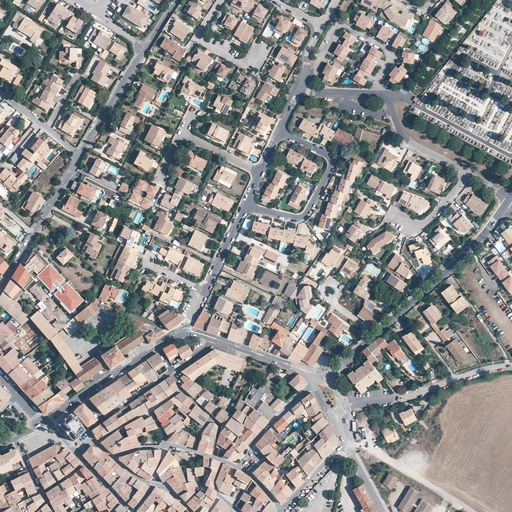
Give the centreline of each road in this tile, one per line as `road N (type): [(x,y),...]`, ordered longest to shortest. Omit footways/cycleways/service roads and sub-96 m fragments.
road 1 (tertiary): [(340,366),(467,252),(505,206)]
road 2 (residential): [(281,132),(328,155),(332,167),(302,217),(246,206)]
road 3 (residential): [(339,409),(511,366)]
road 4 (residential): [(0,289),(78,154)]
road 5 (track): [(354,445),(473,511)]
road 6 (residential): [(378,94),(385,94),(406,141),(469,176)]
road 7 (residential): [(78,154),(144,46)]
